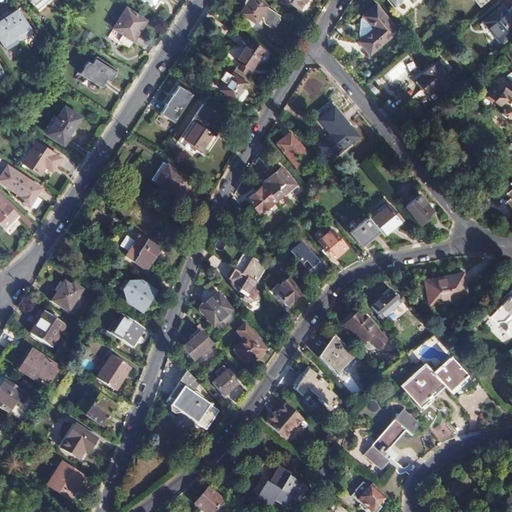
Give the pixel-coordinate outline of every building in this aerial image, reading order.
[(248,0),(239,13),(246,17),(256,24),(260,17),(264,19),(265,25),(273,30),(273,28),(276,27),(280,21),(280,19),(281,17),(254,0),(248,0)] [(303,2),(304,0),(283,0),(296,9),(301,1),(303,2)] [(498,44),(511,31),(511,17),(500,5),(482,21),(491,32),(490,35),(498,44)] [(369,56),(397,32),(375,7),(363,17),(363,18),(360,21),(358,38),(361,41),(358,43),(369,56)] [(113,28),(120,33),(131,40),(132,40),(144,20),(125,8),(113,28)] [(0,21),(0,43),(1,45),(14,36),(27,29),(16,11),(0,21)] [(256,24),(246,17),(244,21),(253,28),(256,24)] [(88,42),(92,35),(85,31),(81,38),(88,42)] [(131,40),(120,33),(117,39),(127,45),(131,40)] [(14,36),(1,45),(5,51),(18,43),(14,36)] [(250,70),(262,50),(247,40),(234,61),(250,70)] [(100,87),(112,67),(95,56),(83,77),(100,87)] [(438,94),(453,81),(436,61),(415,79),(421,86),(425,84),(429,89),(432,87),(438,94)] [(248,76),(234,67),(230,74),(227,72),(224,78),(226,79),(220,90),(236,100),(240,100),(242,98),(244,93),(245,89),(241,87),(248,76)] [(511,92),(511,94),(503,88),(502,88),(495,83),(485,96),(494,102),(496,101),(503,106),(503,112),(507,115),(511,114),(511,92)] [(159,115),(175,124),(192,94),(176,85),(159,115)] [(62,145),(79,118),(63,107),(46,134),(62,145)] [(209,126),(216,114),(201,107),(195,118),(209,126)] [(327,161),(355,137),(330,108),(317,120),(329,134),(315,147),(327,161)] [(199,152),(211,133),(193,123),(182,140),(190,145),(189,149),(194,152),(196,150),(199,152)] [(297,170),(311,158),(288,132),(275,144),(297,170)] [(54,169),(60,161),(35,144),(21,165),(39,175),(46,165),(54,169)] [(161,162),(156,169),(161,172),(155,182),(178,198),(189,181),(161,162)] [(36,196),(40,189),(5,166),(0,174),(0,182),(20,196),(17,201),(24,206),(25,204),(34,210),(41,199),(36,196)] [(279,166),(260,183),(262,185),(275,200),(294,185),(279,166)] [(161,172),(156,169),(150,179),(155,182),(161,172)] [(258,214),(275,200),(262,185),(245,199),(258,214)] [(420,225),(433,213),(417,195),(404,206),(420,225)] [(0,226),(3,229),(17,216),(0,199),(0,226)] [(379,230),(383,235),(401,219),(386,202),(377,210),(374,209),(368,214),(368,216),(367,217),(379,230)] [(99,227),(107,216),(96,209),(88,220),(99,227)] [(379,230),(367,217),(366,216),(347,232),(361,246),(379,230)] [(317,241),(332,258),(345,247),(330,229),(317,241)] [(145,270),(159,250),(138,235),(124,256),(145,270)] [(290,250),(293,254),(304,244),(301,241),(290,250)] [(304,244),(293,254),(301,264),(306,260),(313,267),(308,271),(315,279),(326,270),(304,244)] [(237,275),(246,257),(237,253),(230,268),(231,268),(224,281),(226,282),(235,278),(239,279),(240,277),(237,275)] [(260,265),(246,257),(237,275),(240,277),(239,279),(235,278),(226,282),(233,292),(237,294),(236,296),(238,297),(237,299),(242,301),(242,300),(247,302),(257,299),(254,293),(255,291),(249,289),(260,265)] [(63,260),(58,267),(69,274),(74,266),(63,260)] [(459,299),(456,277),(421,282),(424,304),(459,299)] [(286,306),(300,293),(286,278),(284,281),(286,283),(282,288),(278,284),(271,290),(286,306)] [(141,314),(155,292),(135,279),(131,286),(123,281),(118,289),(125,294),(121,301),(141,314)] [(68,311),(83,289),(77,285),(75,289),(64,281),(51,301),(68,311)] [(380,318),(400,301),(389,289),(369,307),(380,318)] [(511,295),(492,311),(499,319),(501,318),(506,318),(509,322),(508,326),(506,328),(511,335),(511,295)] [(214,329),(233,313),(218,296),(200,312),(214,329)] [(376,348),(385,340),(357,310),(340,327),(358,345),(366,339),(376,348)] [(50,347),(65,324),(44,311),(29,334),(50,347)] [(130,348),(143,328),(120,314),(112,327),(114,328),(110,335),(130,348)] [(265,350),(243,325),(235,331),(243,340),(233,349),(247,366),(265,350)] [(193,361),(211,345),(198,329),(192,335),(194,337),(181,349),(193,361)] [(336,374),(355,356),(337,338),(319,357),(336,374)] [(45,387),(57,367),(33,351),(34,349),(32,348),(18,369),(16,372),(18,373),(19,371),(45,387)] [(115,391),(130,367),(111,355),(97,379),(115,391)] [(431,376),(439,384),(447,394),(471,372),(458,357),(454,361),(451,358),(431,376)] [(422,365),(421,366),(398,386),(415,406),(439,384),(431,376),(422,365)] [(237,375),(230,367),(211,383),(222,395),(226,391),(227,392),(237,384),(233,379),(237,375)] [(323,404),(332,395),(325,388),(324,389),(321,386),(324,384),(312,372),(305,370),(301,374),(299,372),(290,380),(292,383),(290,385),(297,392),(304,386),(323,404)] [(190,391),(195,383),(184,372),(167,398),(172,401),(169,406),(170,412),(174,414),(179,412),(206,429),(219,410),(212,406),(212,404),(210,403),(209,404),(199,398),(200,396),(194,392),(192,393),(190,391)] [(0,409),(6,413),(21,391),(3,380),(0,384),(0,409)] [(102,427),(115,407),(98,396),(85,415),(102,427)] [(284,405),(275,415),(273,418),(269,416),(264,423),(284,440),(302,420),(284,405)] [(399,410),(391,419),(404,430),(403,432),(408,435),(413,421),(399,410)] [(391,419),(390,421),(401,433),(403,432),(404,430),(391,419)] [(401,433),(390,421),(375,439),(387,450),(401,433)] [(429,432),(439,445),(452,438),(442,426),(440,424),(429,432)] [(87,452),(96,438),(74,425),(60,447),(78,459),(85,451),(87,452)] [(387,450),(375,439),(361,455),(378,470),(382,465),(386,468),(397,466),(389,459),(390,458),(391,458),(393,455),(387,450)] [(79,483),(86,472),(80,468),(77,473),(62,464),(47,486),(66,497),(76,481),(79,483)] [(288,476),(289,472),(277,465),(267,481),(263,480),(252,498),(268,507),(272,500),(284,506),(290,497),(297,500),(306,487),(288,476)] [(376,504),(382,497),(370,486),(367,489),(360,482),(348,496),(357,504),(356,506),(362,511),(365,511),(367,510),(369,511),(375,511),(380,507),(376,504)] [(217,508),(224,499),(208,487),(194,504),(204,511),(213,511),(215,510),(216,511),(218,509),(217,508)]
